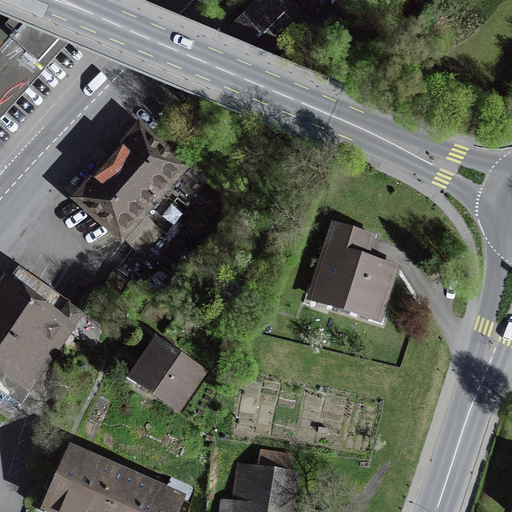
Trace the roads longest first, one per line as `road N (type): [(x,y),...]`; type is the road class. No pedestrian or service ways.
road 1 (secondary): [(58,0),(415,151)]
road 2 (primary): [(0,204),(191,0)]
road 3 (secondary): [(435,511),(488,357)]
road 4 (secondary): [(502,222),(483,326),(488,357)]
